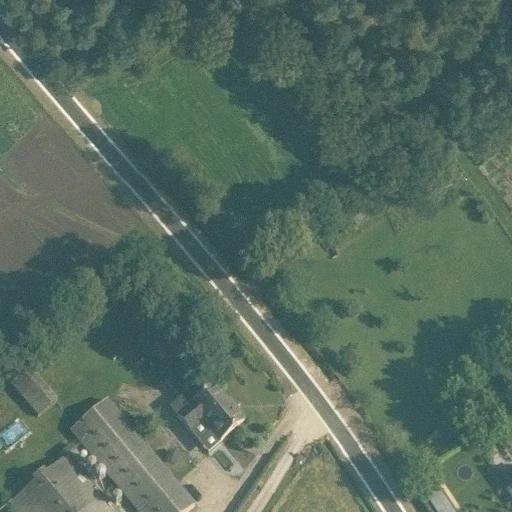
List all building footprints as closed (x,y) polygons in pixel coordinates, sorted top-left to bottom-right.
[(368,218),(362,209),(349,217),(355,226),(368,218)] [(135,312),(116,312),(116,327),(135,327),(135,312)] [(511,368),(499,377),(508,392),(511,389),(511,368)] [(34,375),(14,389),(33,418),(54,404),(34,375)] [(181,415),(177,418),(190,434),(202,424),(219,445),(244,424),(213,388),(202,397),(195,388),(173,407),(181,415)] [(187,511),(193,508),(184,496),(176,487),(175,486),(106,403),(76,427),(68,434),(133,511),(111,511),(82,476),(72,464),(80,458),(76,453),(77,452),(72,446),(64,452),(60,456),(64,460),(8,506),(13,511),(187,511)] [(425,499),(434,511),(453,511),(439,490),(425,499)]
